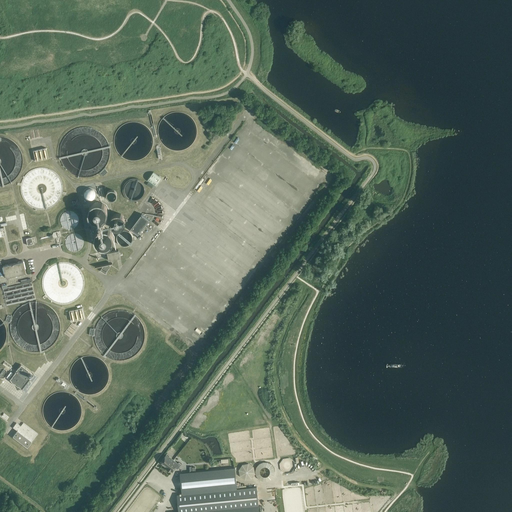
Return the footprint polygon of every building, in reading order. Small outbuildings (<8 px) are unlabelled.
[(46,147),(33,150),(35,161),(48,158),(46,147)] [(62,193),(63,189),(63,187),(62,185),(62,183),(61,181),(60,179),(59,177),(58,176),(57,174),(53,172),(50,170),(46,168),(44,168),(42,168),(39,168),(37,168),(34,169),(32,170),(30,172),(27,174),(24,177),(23,179),(22,181),(21,185),(20,189),(21,193),(21,195),(22,197),(23,200),(26,203),(29,206),(32,208),(35,209),(37,210),(39,210),(41,210),(43,210),(46,210),(48,210),(50,209),(53,207),(56,204),(59,201),(60,200),(61,198),(62,195),(62,193)] [(153,172),(147,180),(155,187),(161,178),(154,172),(153,172)] [(101,196),(98,197),(93,187),(84,191),(88,201),(98,197),(99,201),(102,200),(101,196)] [(107,192),(107,193),(107,194),(106,195),(107,196),(107,197),(108,198),(109,199),(110,199),(112,200),(113,200),(114,199),(115,199),(115,198),(116,197),(116,196),(117,196),(117,195),(117,194),(117,193),(116,193),(116,192),(115,191),(114,190),(113,190),(112,190),(111,190),(110,190),(109,190),(108,191),(107,192)] [(89,209),(88,211),(89,214),(89,216),(90,218),(92,219),(94,220),(96,221),(98,221),(100,221),(102,220),(103,219),(104,219),(105,218),(106,218),(106,217),(107,216),(107,214),(108,213),(108,212),(108,211),(107,210),(107,209),(107,208),(107,207),(106,206),(105,205),(104,204),(103,203),(102,203),(101,202),(100,202),(99,202),(98,202),(96,202),(95,202),(94,203),(93,203),(92,204),(91,205),(90,205),(90,206),(89,207),(89,209)] [(112,217),(111,219),(110,220),(110,221),(110,222),(110,223),(110,224),(111,225),(111,226),(112,226),(112,227),(113,227),(113,228),(115,229),(116,229),(117,229),(118,229),(119,229),(120,229),(121,229),(122,228),(123,227),(124,227),(125,225),(125,223),(125,221),(125,220),(125,219),(125,218),(124,218),(124,217),(123,216),(121,214),(121,215),(120,214),(119,214),(118,214),(117,214),(116,214),(115,215),(114,215),(113,216),(112,217)] [(142,214),(131,229),(138,234),(149,219),(142,214)] [(91,225),(89,226),(90,229),(92,229),(92,232),(95,233),(96,232),(97,231),(99,230),(101,229),(102,228),(104,228),(102,220),(100,221),(98,221),(96,221),(94,220),(92,219),(90,222),(91,225)] [(94,237),(94,238),(94,239),(95,240),(95,241),(95,242),(96,243),(97,244),(97,245),(98,245),(98,246),(99,246),(100,247),(101,247),(102,247),(103,247),(104,247),(105,247),(106,247),(107,247),(108,246),(109,246),(110,245),(111,245),(111,244),(112,244),(112,243),(113,242),(113,241),(113,240),(114,239),(114,238),(114,237),(113,236),(113,235),(113,234),(112,233),(112,232),(111,232),(111,231),(110,230),(109,230),(108,229),(107,229),(106,229),(106,228),(105,228),(104,228),(102,228),(101,229),(99,230),(97,231),(96,232),(95,233),(95,234),(95,235),(94,237)] [(130,244),(131,243),(132,241),(132,239),(132,237),(132,235),(131,234),(130,233),(128,231),(126,231),(124,230),(123,230),(121,231),(119,232),(118,233),(117,234),(116,236),(116,238),(116,240),(117,242),(118,243),(119,244),(120,245),(122,246),(123,246),(124,246),(126,246),(127,246),(129,245),(130,244)] [(50,235),(41,238),(41,239),(51,237),(51,238),(53,237),(54,237),(54,239),(56,238),(57,243),(58,245),(60,245),(58,238),(59,237),(61,236),(59,231),(53,232),(53,233),(52,234),(50,235)] [(32,237),(31,237),(26,238),(27,245),(33,244),(34,243),(37,243),(35,236),(33,237),(32,237)] [(155,244),(160,247),(163,242),(158,239),(155,244)] [(145,266),(157,252),(152,248),(140,262),(145,266)] [(107,252),(109,260),(120,257),(118,250),(107,252)] [(23,261),(2,266),(5,277),(26,273),(23,261)] [(85,287),(86,284),(85,282),(85,280),(84,276),(83,274),(82,272),(79,268),(77,267),(75,265),(72,264),(70,263),(67,262),(63,262),(60,262),(57,263),(55,264),(52,265),(50,267),(48,268),(45,271),(44,273),(43,276),(42,278),(42,280),(41,284),(42,288),(42,290),(43,293),(44,295),(46,297),(48,300),(50,301),(52,303),(55,305),(57,305),(60,306),(63,306),(65,306),(67,306),(70,305),(72,305),(75,303),(77,301),(79,300),(81,298),(82,296),(84,293),(85,288),(85,287)] [(102,267),(100,270),(106,274),(106,273),(111,266),(110,265),(110,264),(102,266),(102,267)] [(82,308),(69,311),(72,321),(85,318),(82,308)] [(5,361),(2,364),(10,370),(12,367),(5,361)] [(33,374),(21,365),(10,379),(22,389),(33,374)] [(59,378),(57,381),(66,388),(68,388),(69,387),(68,385),(59,378)] [(20,425),(16,423),(13,427),(17,430),(12,436),(27,447),(37,433),(23,422),(20,425)] [(165,460),(162,464),(167,468),(173,460),(169,456),(170,455),(167,453),(164,458),(165,460)] [(173,460),(167,468),(166,469),(170,472),(171,471),(172,472),(175,468),(178,469),(181,464),(179,462),(178,463),(173,460)] [(249,463),(242,464),(239,469),(240,476),(246,479),(252,478),(253,478),(254,474),(257,474),(257,477),(263,480),(265,477),(268,476),(271,471),(271,468),(273,468),(272,464),(267,461),(259,463),(256,469),(255,473),(254,466),(249,463)] [(235,468),(180,473),(182,494),(237,489),(235,468)] [(177,495),(179,511),(258,504),(257,487),(237,489),(182,494),(177,495)]
